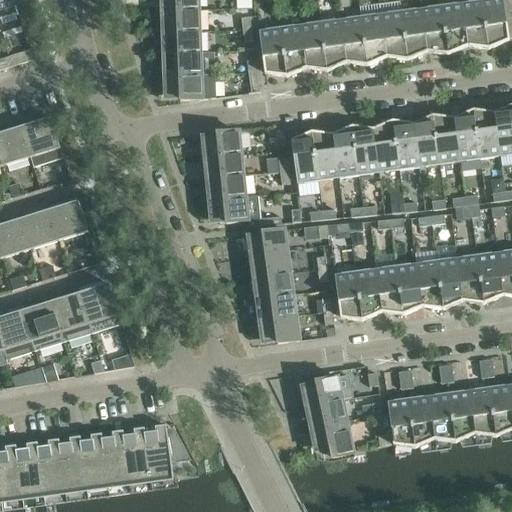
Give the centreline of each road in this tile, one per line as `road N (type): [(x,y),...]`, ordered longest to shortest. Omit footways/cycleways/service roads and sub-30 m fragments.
road 1 (residential): [(128,129),(511,76)]
road 2 (residential): [(511,332),(210,374)]
road 3 (residential): [(115,130),(100,143),(103,157),(190,375)]
road 4 (residential): [(210,374),(211,338),(128,129)]
road 5 (residential): [(190,375),(0,409)]
road 6 (residential): [(210,374),(276,511)]
